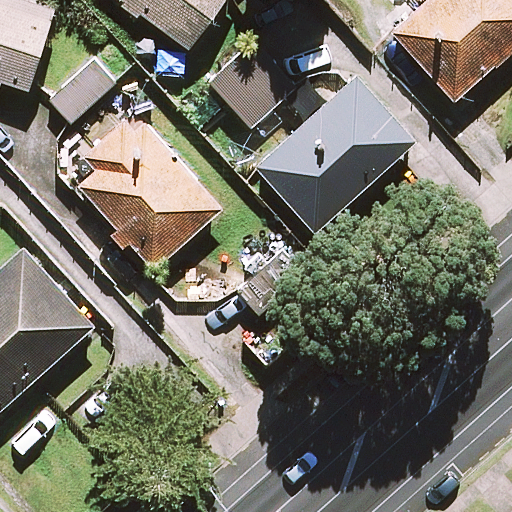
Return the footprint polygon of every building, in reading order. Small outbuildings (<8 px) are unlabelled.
[(6,82),(36,92),(62,6),(40,0),(0,0),(0,86),(4,88),(6,82)] [(228,0),(131,0),(192,47),(228,0)] [(511,52),(511,0),(429,0),(396,29),(458,100),(511,52)] [(298,86),(256,42),(213,82),(255,126),(298,86)] [(119,81),(98,58),(54,99),(74,121),(119,81)] [(418,143),(359,76),(259,163),(318,230),(418,143)] [(120,228),(114,233),(125,247),(133,240),(158,269),(228,207),(137,106),(85,151),(98,166),(80,182),(120,228)] [(265,242),(250,220),(197,257),(212,279),(265,242)] [(0,412),(99,323),(29,245),(0,271),(0,412)] [(301,278),(277,252),(238,286),(261,313),(301,278)]
